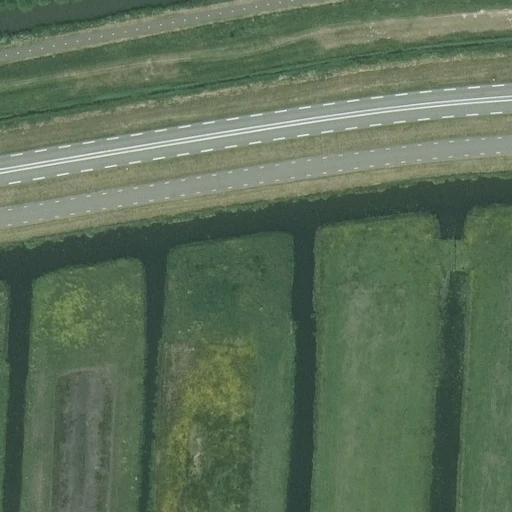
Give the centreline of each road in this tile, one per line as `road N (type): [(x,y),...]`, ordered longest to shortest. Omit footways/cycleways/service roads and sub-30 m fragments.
road 1 (unclassified): [(511,140),(399,150),(0,219)]
road 2 (primary): [(0,169),(273,120),(511,96)]
